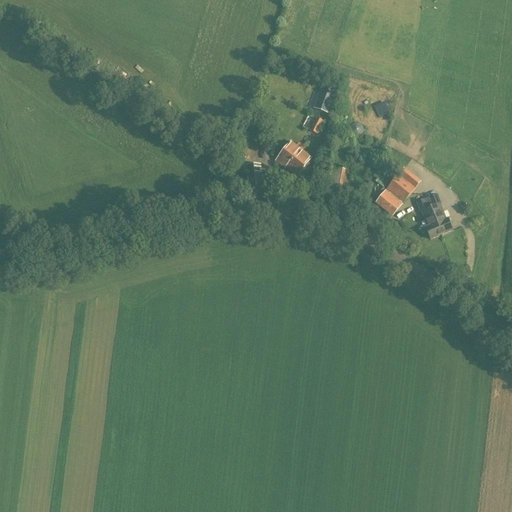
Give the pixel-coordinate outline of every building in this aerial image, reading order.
[(323,85),(319,94),(335,100),(338,90),(323,85)] [(324,123),(315,119),(306,114),(299,127),(317,135),(324,123)] [(297,177),(312,159),(291,143),(275,162),(285,169),(286,168),(297,177)] [(247,177),(248,177),(249,192),(263,191),(262,176),(261,176),(261,165),(246,166),(247,177)] [(385,191),(402,205),(415,189),(398,175),(385,191)] [(392,217),(402,205),(385,191),(375,204),(392,217)] [(426,199),(441,236),(452,231),(447,220),(445,221),(438,205),(441,204),(437,194),(426,199)] [(441,236),(426,199),(416,203),(420,212),(421,212),(427,228),(425,229),(429,241),(441,236)]
